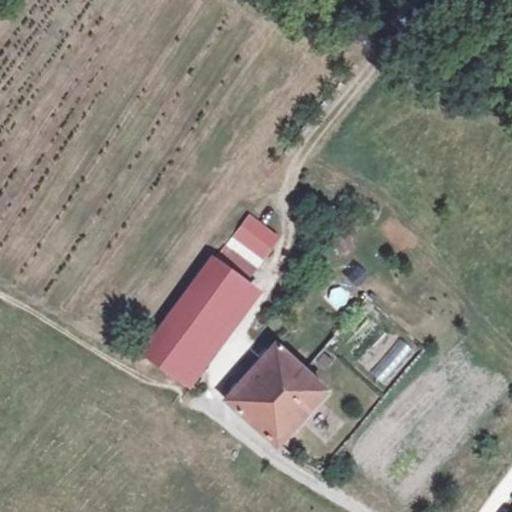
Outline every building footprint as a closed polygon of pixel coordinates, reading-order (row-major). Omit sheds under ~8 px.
[(224,249),(253,270),(276,240),(247,219),(224,249)] [(347,230),(328,238),(334,254),(353,246),(347,230)] [(224,249),(214,262),(243,283),(253,270),(224,249)] [(243,283),(214,262),(211,261),(195,283),(226,305),(243,283)] [(226,305),(195,283),(142,352),(175,375),(226,305)] [(226,305),(175,375),(188,384),(192,387),(261,295),(243,283),(226,305)] [(336,284),(324,294),(336,307),(347,297),(336,284)] [(242,417),(274,445),(322,390),(303,372),(273,344),(224,401),(242,417)]
